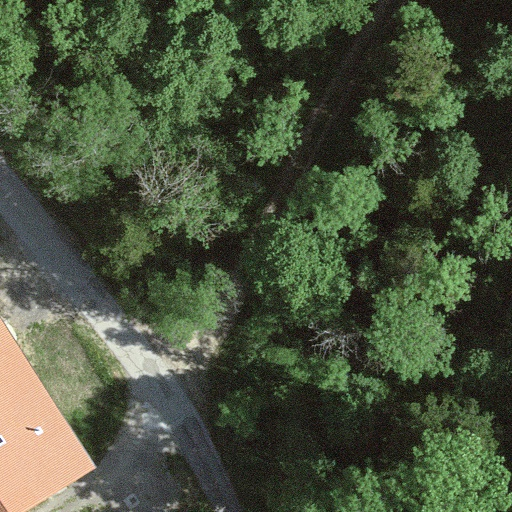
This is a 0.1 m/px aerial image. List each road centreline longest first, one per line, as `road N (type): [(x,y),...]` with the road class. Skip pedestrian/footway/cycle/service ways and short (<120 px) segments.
road 1 (track): [(399,0),(348,75),(172,403)]
road 2 (unclassified): [(229,511),(172,403),(0,165)]
